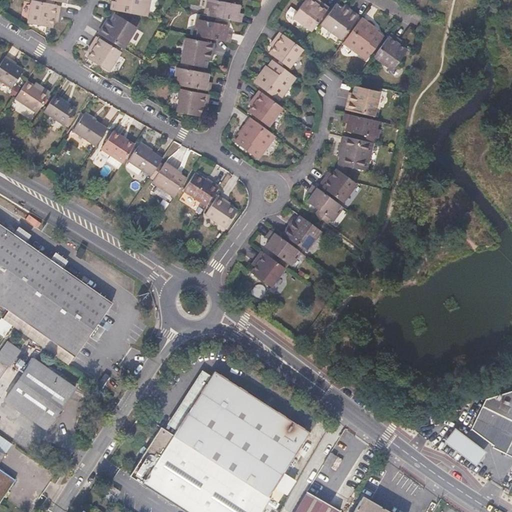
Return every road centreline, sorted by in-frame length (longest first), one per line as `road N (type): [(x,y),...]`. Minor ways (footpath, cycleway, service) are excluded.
road 1 (secondary): [(495,511),(261,342)]
road 2 (secondary): [(188,278),(0,168)]
road 3 (secondary): [(0,178),(156,277),(168,299)]
road 4 (residential): [(157,355),(57,511)]
road 5 (residential): [(207,149),(57,59)]
road 6 (residential): [(207,149),(250,30),(274,0)]
road 7 (residential): [(326,79),(314,153),(270,193)]
